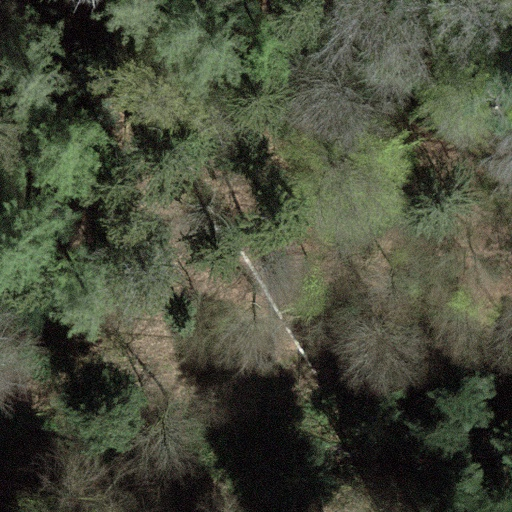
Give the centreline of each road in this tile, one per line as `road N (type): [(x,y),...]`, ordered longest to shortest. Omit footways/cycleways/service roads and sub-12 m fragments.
road 1 (track): [(511,366),(0,312)]
road 2 (track): [(292,511),(246,480),(236,441),(304,340)]
